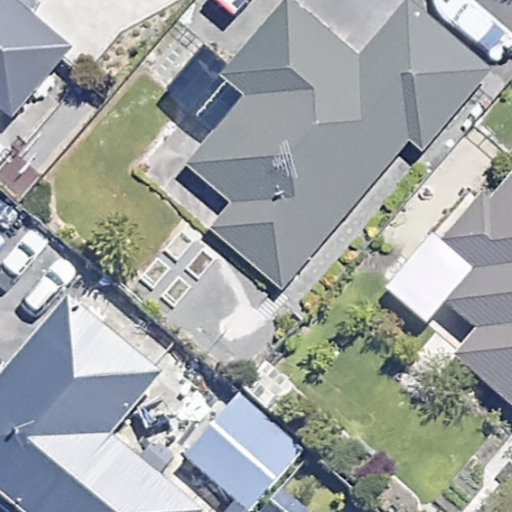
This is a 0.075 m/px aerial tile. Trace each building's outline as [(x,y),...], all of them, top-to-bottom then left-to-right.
[(0,0),(0,102),(21,122),(77,59),(11,0),(0,0)] [(488,72),(407,2),(357,60),(288,0),(282,0),(223,69),(250,92),(199,150),(176,130),(141,171),(279,290),(410,137),(423,148),(488,72)] [(511,166),(442,247),(470,271),(443,302),(477,332),(457,356),(511,404),(511,166)] [(156,380),(62,304),(0,379),(0,491),(25,511),(191,511),(105,442),(156,380)] [(300,451),(238,397),(188,456),(250,509),(300,451)]
